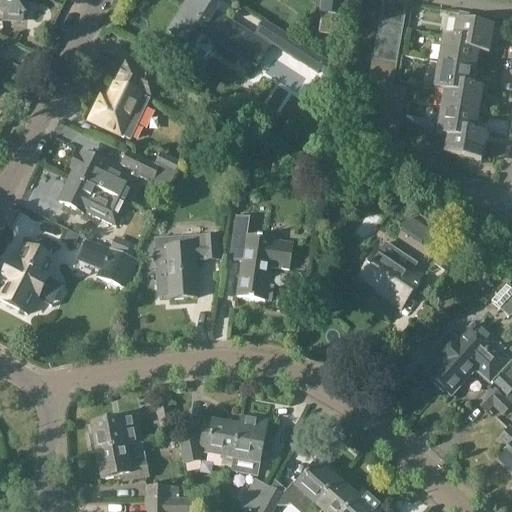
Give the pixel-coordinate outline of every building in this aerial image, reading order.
[(24,20),(24,0),(0,0),(0,11),(4,12),(4,18),(24,20)] [(197,0),(189,0),(168,34),(192,50),(201,35),(256,70),(269,49),(215,14),(216,12),(197,0)] [(383,0),(381,12),(405,17),(407,5),(383,0)] [(419,10),(411,9),(408,30),(415,32),(419,10)] [(381,12),(379,25),(402,29),(405,17),(381,12)] [(478,54),(478,55),(489,57),(493,29),(468,24),(470,17),(460,15),(458,22),(455,21),(452,40),(452,41),(466,43),(465,52),(478,54)] [(379,25),(377,37),(400,41),(402,29),(379,25)] [(269,44),(299,63),(318,76),(327,63),(307,50),(277,31),(269,44)] [(375,49),(398,54),(400,41),(377,37),(375,49)] [(442,38),(438,64),(476,71),(478,55),(478,54),(465,52),(466,43),(452,41),(452,40),(442,38)] [(333,55),(326,45),(320,49),(327,60),(333,55)] [(375,49),(372,61),(396,66),(398,54),(375,49)] [(396,66),(372,61),(370,74),(394,78),(396,66)] [(110,94),(145,111),(150,101),(139,96),(140,95),(151,101),(160,83),(148,77),(149,75),(125,64),(110,94)] [(433,92),(443,93),(458,95),(459,87),(473,89),(473,88),(476,71),(438,64),(433,92)] [(368,85),(382,88),(392,89),(394,78),(370,74),(368,85)] [(443,93),(440,109),(479,117),(482,98),(483,90),(473,88),(473,89),(459,87),(458,95),(443,93)] [(213,102),(196,88),(188,97),(204,112),(213,102)] [(382,88),(380,99),(403,104),(406,91),(392,89),(382,88)] [(89,122),(120,137),(120,138),(130,143),(145,111),(110,94),(107,102),(100,99),(89,122)] [(242,106),(234,102),(228,112),(242,122),(268,138),(282,117),(256,100),(255,101),(248,96),(242,106)] [(380,99),(378,111),(401,116),(403,104),(380,99)] [(476,134),(479,117),(440,109),(436,137),(446,139),(446,138),(460,140),(461,132),(476,134)] [(401,116),(378,111),(376,123),(399,128),(401,116)] [(376,123),(374,135),(397,140),(399,128),(376,123)] [(433,154),(443,156),(481,163),(485,144),(486,136),(486,135),(476,134),(461,132),(460,140),(446,138),(446,139),(436,137),(433,154)] [(250,150),(260,145),(255,135),(245,141),(250,150)] [(397,140),(374,135),(372,147),(395,152),(397,140)] [(395,152),(372,147),(369,159),(393,164),(395,152)] [(183,159),(193,165),(198,155),(188,150),(183,159)] [(74,170),(71,177),(126,204),(137,182),(136,181),(140,174),(153,180),(158,168),(154,166),(134,156),(128,168),(128,169),(124,176),(105,167),(106,165),(82,154),(79,158),(76,157),(70,168),(74,170)] [(180,165),(160,155),(154,166),(158,168),(170,174),(175,176),(180,165)] [(71,177),(58,202),(83,214),(84,211),(115,227),(126,204),(71,177)] [(78,235),(66,229),(61,241),(73,247),(78,235)] [(242,263),(237,298),(271,304),(273,288),(267,287),(269,270),(289,272),(293,245),(251,238),(233,235),(230,261),(242,263)] [(194,258),(203,257),(203,264),(219,262),(217,236),(202,238),(202,247),(194,248),(193,246),(165,248),(170,301),(197,298),(194,258)] [(441,252),(432,266),(447,276),(461,254),(459,253),(464,248),(452,239),(448,245),(446,244),(443,249),(444,250),(442,253),(441,252)] [(113,245),(111,248),(127,255),(130,246),(120,242),(118,248),(113,245)] [(4,286),(0,294),(0,302),(27,316),(35,301),(36,302),(37,302),(48,280),(48,279),(46,278),(54,264),(48,260),(52,252),(36,243),(32,252),(25,249),(18,264),(12,261),(1,284),(4,286)] [(125,259),(127,255),(111,248),(109,253),(87,244),(81,260),(102,269),(98,280),(125,291),(136,264),(125,259)] [(410,274),(377,252),(360,277),(386,294),(384,296),(401,308),(422,277),(412,271),(410,274)] [(511,317),(511,289),(508,286),(491,304),(509,320),(511,317)] [(443,396),(446,392),(450,395),(476,366),(482,372),(482,371),(494,384),(511,364),(511,363),(511,364),(511,363),(511,341),(503,341),(503,350),(500,353),(500,352),(499,353),(495,350),(499,346),(475,324),(458,343),(449,335),(429,357),(437,364),(426,377),(432,382),(430,384),(443,396)] [(506,398),(511,392),(511,385),(502,376),(493,385),(506,398)] [(511,407),(493,389),(476,406),(486,415),(493,408),(503,417),(511,407)] [(91,455),(97,454),(127,449),(136,448),(136,446),(141,445),(135,413),(106,418),(107,424),(92,426),(94,436),(88,437),(91,455)] [(176,439),(170,414),(157,417),(163,442),(176,439)] [(197,437),(179,440),(184,467),(202,464),(200,454),(223,458),(221,468),(232,470),(234,460),(241,420),(239,419),(239,421),(229,420),(228,428),(211,425),(211,426),(204,425),(202,439),(197,438),(197,437)] [(247,468),(258,470),(261,457),(267,458),(269,445),(263,444),(266,424),(241,420),(234,460),(248,463),(247,468)] [(506,450),(497,459),(511,473),(511,430),(510,429),(498,443),(506,450)] [(101,482),(119,479),(120,484),(142,480),(148,479),(144,461),(139,462),(139,463),(130,465),(127,449),(97,454),(101,482)] [(290,502),(301,511),(310,511),(316,505),(338,481),(318,464),(298,487),(295,484),(294,485),(287,494),(293,499),(290,502)] [(323,511),(343,511),(357,497),(338,481),(316,505),(323,511)] [(255,482),(239,511),(240,511),(255,511),(268,489),(255,482)] [(255,511),(273,511),(282,497),(280,496),(285,494),(286,493),(275,483),(270,491),(268,489),(255,511)] [(145,489),(145,503),(170,503),(178,502),(178,501),(179,490),(145,489)] [(357,497),(343,511),(381,511),(385,508),(363,490),(357,497)] [(223,511),(224,502),(210,500),(208,511),(223,511)] [(194,511),(195,501),(178,501),(178,502),(170,503),(145,503),(144,511),(194,511)]
